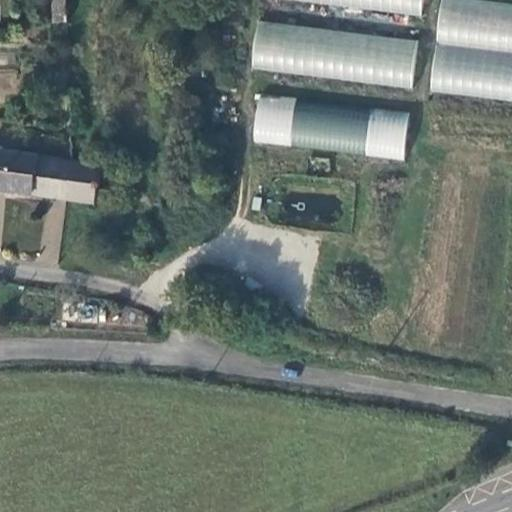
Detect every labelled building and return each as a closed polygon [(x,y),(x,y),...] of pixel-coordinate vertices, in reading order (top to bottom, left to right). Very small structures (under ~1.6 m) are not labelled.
[(275,0),(422,13),(423,0),(275,0)] [(511,3),(482,0),(439,0),(430,93),(511,101),(511,3)] [(413,88),(418,38),(255,21),(250,70),(413,88)] [(18,71),(0,70),(0,92),(17,93),(18,71)] [(256,97),(252,143),(403,159),(408,113),(256,97)] [(0,190),(35,195),(40,156),(29,155),(0,150),(0,190)] [(73,161),(40,156),(35,195),(69,199),(73,161)] [(101,166),(73,161),(69,199),(95,203),(101,166)]
